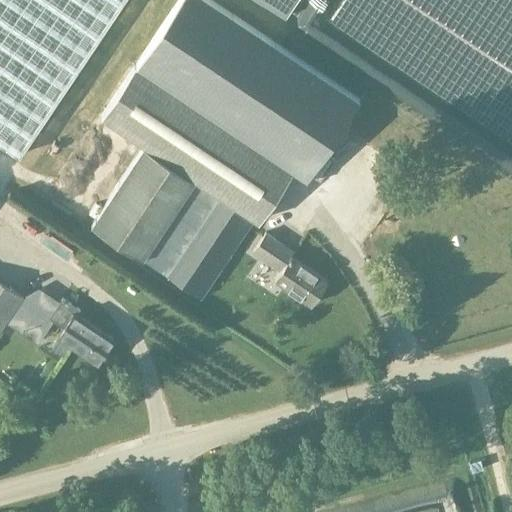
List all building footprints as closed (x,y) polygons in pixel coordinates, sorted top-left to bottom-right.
[(0,0),(0,143),(21,157),(125,0),(258,0),(285,18),(296,0),(0,0)] [(323,153),(358,100),(204,0),(176,0),(98,118),(142,147),(89,227),(139,260),(199,299),(252,219),(257,222),(289,172),(296,177),(298,175),(305,180),(314,167),(315,168),(310,176),(319,182),(324,174),(333,160),(323,153)] [(325,282),(288,257),(291,252),(264,233),(251,252),(270,265),(279,271),(272,280),(310,306),(325,282)] [(0,330),(24,297),(0,279),(0,330)] [(96,364),(112,341),(75,316),(79,311),(62,299),(48,319),(62,329),(56,337),(96,364)] [(463,461),(470,473),(483,466),(476,453),(463,461)]
